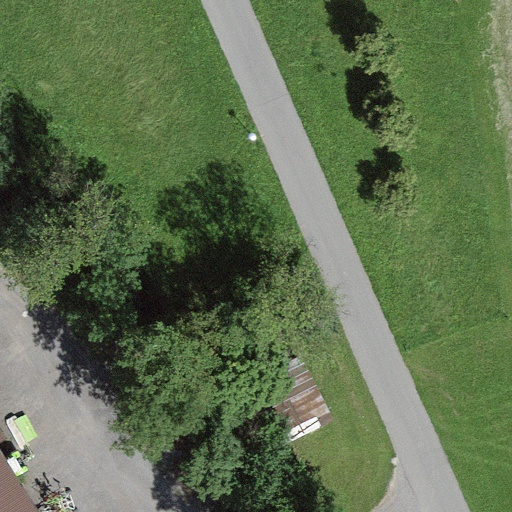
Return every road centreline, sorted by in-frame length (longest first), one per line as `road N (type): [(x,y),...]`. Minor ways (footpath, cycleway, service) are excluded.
road 1 (unclassified): [(445,511),(224,0)]
road 2 (track): [(183,511),(27,302),(0,288)]
